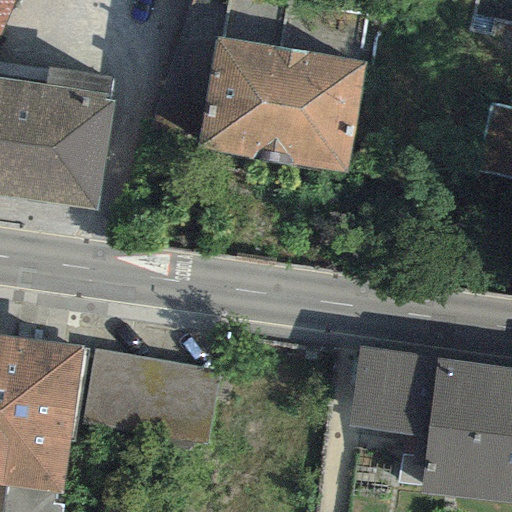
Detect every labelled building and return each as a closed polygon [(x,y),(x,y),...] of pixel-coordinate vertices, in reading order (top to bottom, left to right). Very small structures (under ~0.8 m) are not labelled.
[(0,0),(0,32),(13,0),(0,0)] [(363,64),(213,37),(193,150),(343,177),(363,64)] [(45,67),(43,84),(108,95),(111,78),(45,67)] [(43,84),(0,77),(0,195),(97,210),(115,96),(108,95),(43,84)] [(81,348),(0,336),(0,484),(4,485),(52,493),(61,493),(81,348)] [(436,359),(356,349),(346,429),(425,439),(436,359)] [(216,369),(92,351),(81,425),(204,444),(216,369)] [(511,369),(436,359),(425,439),(418,491),(511,503),(511,369)] [(51,503),(52,493),(4,485),(0,511),(61,511),(62,505),(51,503)]
